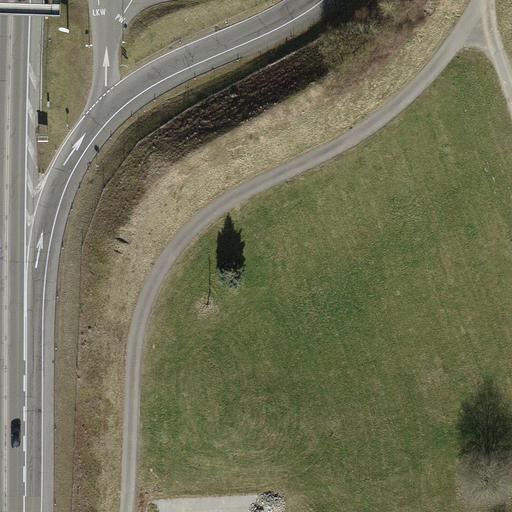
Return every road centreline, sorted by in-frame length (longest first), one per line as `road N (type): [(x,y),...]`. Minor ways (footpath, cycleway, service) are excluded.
road 1 (track): [(124,511),(129,368),(142,306),(169,251),(222,207),(339,148),(396,105),(444,58),(484,0)]
road 2 (trunk): [(17,360),(53,195),(103,112),(146,77),(307,0)]
road 3 (trunk): [(17,360),(23,0)]
road 4 (trunk): [(16,511),(17,360)]
